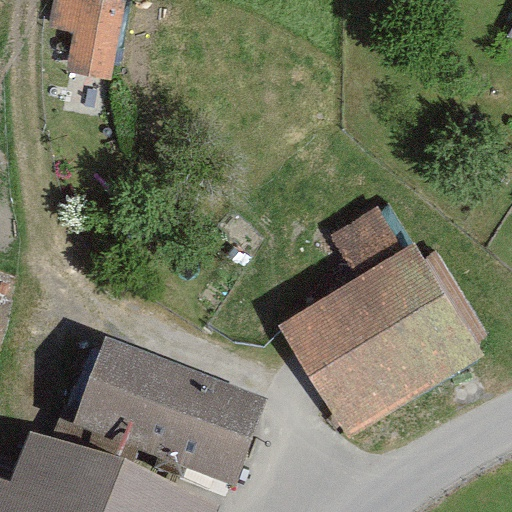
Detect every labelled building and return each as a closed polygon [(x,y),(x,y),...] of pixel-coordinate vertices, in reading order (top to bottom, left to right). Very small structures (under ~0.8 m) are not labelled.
[(81,23),(71,62),(116,73),(134,0),(54,0),(50,15),(81,23)] [(312,236),(338,282),(409,244),(383,197),(312,236)] [(338,282),(285,315),(348,425),(487,346),(424,235),(409,244),(338,282)] [(117,348),(84,434),(246,495),(278,409),(117,348)] [(0,485),(0,511),(210,511),(42,443),(21,494),(0,485)]
